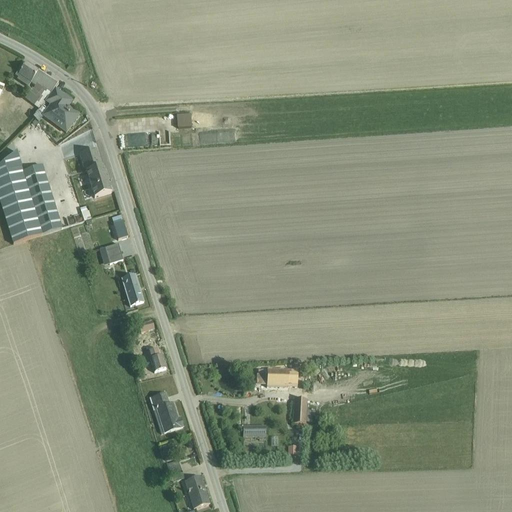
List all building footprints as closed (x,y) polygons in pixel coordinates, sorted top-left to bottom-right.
[(45,103),(58,85),(26,65),(22,71),(20,69),(15,77),(18,80),(17,82),(28,89),(31,85),(35,88),(33,91),(32,90),(25,99),(39,110),(45,103)] [(58,85),(45,103),(50,107),(42,117),(66,135),(79,117),(68,109),(72,103),(55,91),(59,86),(58,85)] [(17,153),(0,166),(0,203),(13,245),(62,230),(42,167),(23,173),(17,153)] [(108,174),(98,176),(100,183),(110,180),(108,174)] [(107,212),(121,209),(115,180),(100,183),(107,212)] [(97,209),(97,219),(98,219),(99,226),(107,226),(107,209),(97,209)] [(122,209),(107,214),(110,223),(125,218),(122,209)] [(88,212),(81,214),(84,222),(90,220),(91,220),(88,212)] [(105,249),(110,266),(123,262),(118,245),(105,249)] [(110,266),(105,249),(100,251),(99,251),(104,267),(110,266)] [(135,277),(121,281),(130,308),(144,304),(135,277)] [(160,349),(150,352),(152,360),(150,361),(154,374),(166,371),(160,349)] [(256,375),(256,385),(267,386),(267,388),(287,390),(288,383),(296,383),(296,372),(288,372),(288,371),(258,371),(258,375),(256,375)] [(165,396),(150,401),(161,436),(183,429),(180,420),(177,421),(176,417),(177,417),(173,405),(169,406),(165,396)] [(294,400),(292,425),(296,425),(296,429),(305,430),(305,422),(312,423),(312,417),(315,417),(315,412),(312,412),(307,411),(307,401),(294,400)] [(243,427),(243,438),(260,439),(259,441),(266,441),(266,427),(243,427)] [(163,449),(160,450),(163,459),(174,455),(173,451),(174,451),(172,445),(163,448),(163,449)] [(296,447),(287,447),(287,456),(296,456),(296,447)] [(178,461),(167,465),(173,484),(184,481),(178,461)] [(201,478),(184,484),(193,511),(210,506),(201,478)]
